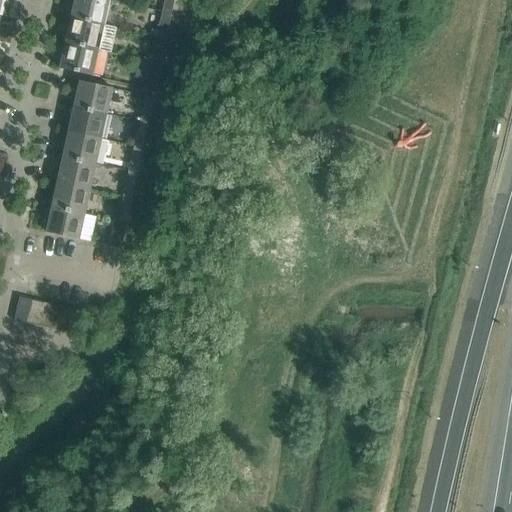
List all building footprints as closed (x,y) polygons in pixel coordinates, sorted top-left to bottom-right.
[(104,25),(109,0),(75,0),(71,18),(104,25)] [(162,12),(158,29),(167,31),(171,14),(162,12)] [(99,50),(104,25),(71,18),(66,43),(99,50)] [(157,37),(153,54),(162,56),(166,39),(157,37)] [(93,76),(99,50),(66,43),(60,68),(93,76)] [(151,62),(147,79),(156,81),(160,64),(151,62)] [(107,114),(112,89),(113,88),(80,81),(74,107),(107,114)] [(145,96),(141,113),(150,115),(154,97),(145,95),(145,96)] [(102,139),(107,114),(74,107),(69,132),(102,139)] [(138,128),(134,146),(143,148),(147,130),(138,128)] [(96,164),(102,139),(69,132),(63,157),(96,164)] [(134,146),(130,164),(139,166),(143,148),(134,146)] [(91,189),(96,164),(63,157),(58,182),(91,189)] [(127,178),(123,196),(132,198),(136,180),(127,178)] [(85,214),(91,189),(58,182),(52,207),(85,214)] [(123,196),(120,214),(128,216),(132,198),(123,196)] [(52,207),(47,232),(80,240),(91,242),(97,216),(85,214),(52,207)] [(121,249),(127,223),(118,221),(114,220),(109,246),(121,249)] [(26,324),(32,301),(20,298),(14,321),(26,324)] [(38,327),(44,303),(32,301),(26,324),(38,327)] [(50,330),(55,306),(44,303),(38,327),(50,330)] [(62,332),(67,309),(55,306),(50,330),(62,332)] [(79,312),(67,309),(62,332),(74,335),(79,312)]
